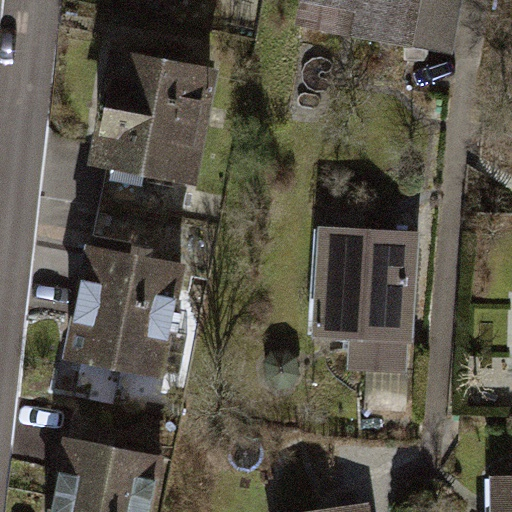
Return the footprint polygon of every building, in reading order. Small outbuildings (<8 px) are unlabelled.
[(312,0),(312,7),(363,15),(359,43),(462,60),(471,0),(312,0)] [(213,51),(126,51),(125,193),(213,193),(213,51)] [(419,224),(325,217),(316,347),(410,353),(419,224)] [(197,251),(100,250),(99,373),(196,374),(197,251)] [(187,511),(189,434),(77,432),(74,511),(187,511)] [(511,511),(511,483),(482,485),(483,511),(511,511)] [(376,511),(376,498),(283,503),(283,511),(376,511)]
